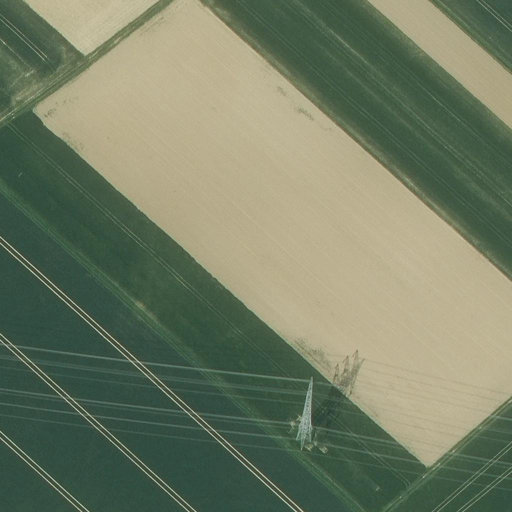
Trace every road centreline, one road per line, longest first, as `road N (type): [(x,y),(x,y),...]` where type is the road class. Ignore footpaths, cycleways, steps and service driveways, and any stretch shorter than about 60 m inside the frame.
road 1 (track): [(297,511),(0,243)]
road 2 (track): [(0,128),(166,0)]
road 3 (track): [(511,403),(387,511)]
